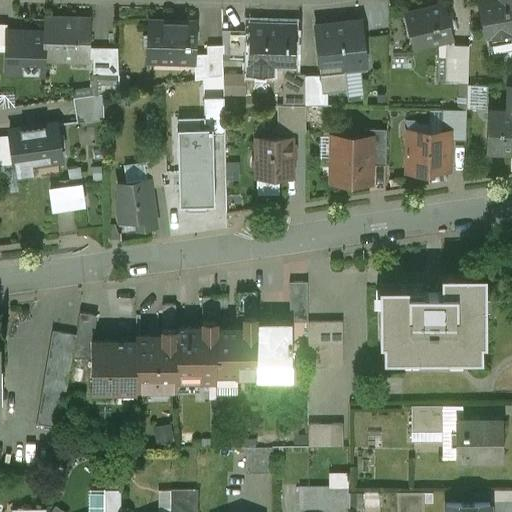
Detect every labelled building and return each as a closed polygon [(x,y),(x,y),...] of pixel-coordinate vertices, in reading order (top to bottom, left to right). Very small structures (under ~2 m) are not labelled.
[(511,0),(478,0),(485,37),(486,37),(511,33),(511,32),(511,0)] [(444,5),(405,14),(414,48),(447,40),(452,39),(453,38),(444,5)] [(89,20),(45,19),(44,34),(44,58),(44,59),(88,60),(88,50),(89,20)] [(195,24),(147,22),(146,60),(194,62),(195,55),(195,24)] [(361,22),(315,27),(319,63),(342,61),(343,67),(345,67),(365,64),(361,22)] [(287,26),(250,25),(250,31),(249,61),(271,62),(294,63),(295,37),(286,37),(287,26)] [(250,31),(222,30),(222,45),(222,46),(222,60),(249,61),(250,31)] [(44,34),(7,32),(6,72),(44,73),(44,59),(44,58),(44,34)] [(511,33),(486,37),(489,53),(511,49),(511,36),(511,37),(511,33)] [(452,39),(447,40),(446,59),(447,59),(447,65),(454,65),(454,45),(452,39)] [(468,46),(454,45),(454,65),(453,82),(467,82),(468,46)] [(222,60),(222,46),(207,46),(207,54),(208,78),(223,76),(222,61),(222,60)] [(117,50),(93,50),(93,60),(92,74),(118,75),(117,50)] [(207,54),(195,55),(194,62),(194,80),(208,78),(207,54)] [(446,60),(438,60),(438,82),(453,82),(454,65),(447,65),(447,59),(446,59),(446,60)] [(271,62),(249,61),(248,70),(270,71),(271,62)] [(342,61),(319,63),(317,75),(317,106),(328,106),(328,75),(345,73),(345,67),(343,67),(342,61)] [(305,75),(292,75),(293,106),(305,106),(305,75)] [(317,75),(305,75),(305,106),(317,106),(317,75)] [(471,83),(470,103),(488,104),(489,84),(471,83)] [(507,111),(488,110),(486,151),(511,151),(511,84),(508,85),(507,111)] [(103,94),(73,98),(76,123),(104,119),(103,94)] [(179,117),(179,125),(221,125),(221,96),(205,96),(205,117),(179,117)] [(293,106),(284,105),(285,132),(306,132),(305,106),(293,106)] [(466,111),(442,110),(442,132),(449,132),(449,141),(466,141),(466,111)] [(56,125),(9,131),(14,167),(62,160),(56,125)] [(386,130),(364,129),(363,137),(370,138),(370,165),(386,166),(386,130)] [(429,136),(409,135),(408,172),(430,173),(430,170),(448,170),(449,141),(449,132),(442,132),(433,132),(429,136)] [(291,137),(256,137),(256,158),(252,162),(252,168),(256,172),(256,177),(292,177),(291,137)] [(363,137),(351,137),(351,143),(335,143),(334,161),(332,161),(332,182),(353,182),(353,181),(369,181),(370,165),(370,138),(363,137)] [(165,150),(146,150),(146,179),(148,179),(149,188),(163,186),(161,173),(166,172),(165,150)] [(208,180),(205,162),(190,162),(191,168),(171,171),(173,185),(208,180)] [(226,190),(225,162),(205,162),(208,180),(209,180),(210,192),(226,190)] [(146,179),(118,183),(121,202),(118,202),(121,221),(136,218),(138,228),(154,226),(149,188),(148,179),(146,179)] [(208,180),(173,185),(179,229),(215,224),(210,192),(209,180),(208,180)] [(81,185),(50,190),(53,211),(84,206),(81,185)] [(441,292),(423,292),(423,286),(379,286),(379,343),(383,343),(383,359),(481,358),(481,342),(485,342),(485,274),(441,274),(441,292)] [(307,282),(289,282),(289,315),(307,315),(307,282)] [(255,292),(237,293),(237,316),(243,328),(255,328),(255,322),(255,292)] [(215,297),(202,297),(202,320),(215,320),(215,297)] [(175,304),(162,304),(162,328),(175,328),(175,304)] [(97,315),(79,312),(76,335),(72,358),(91,358),(91,341),(93,341),(97,315)] [(289,322),(255,322),(255,328),(256,376),(292,376),(292,364),(291,322),(307,322),(307,315),(289,315),(289,322)] [(202,328),(175,328),(176,379),(216,379),(216,373),(215,329),(215,320),(202,320),(202,328)] [(342,322),(307,322),(308,368),(342,368),(342,322)] [(162,336),(135,336),(135,342),(136,343),(136,387),(136,390),(136,392),(176,392),(176,379),(175,328),(162,328),(162,336)] [(243,328),(215,329),(216,373),(236,373),(236,375),(255,375),(255,376),(256,376),(255,328),(243,328)] [(52,331),(36,424),(60,428),(72,358),(76,335),(52,331)] [(111,343),(110,341),(93,341),(91,341),(91,358),(92,391),(136,390),(136,387),(136,343),(135,342),(111,343)] [(443,406),(411,406),(411,424),(443,424),(443,406)] [(501,421),(455,421),(455,458),(501,458),(501,421)] [(343,424),(308,424),(308,447),(343,447),(343,424)] [(272,447),(246,447),(246,473),(272,473),(272,447)] [(331,485),(349,486),(350,471),(331,471),(331,485)] [(348,487),(299,487),(299,509),(348,509),(348,487)] [(120,511),(120,490),(104,491),(104,511),(120,511)] [(196,511),(197,490),(170,490),(170,511),(196,511)] [(384,511),(383,491),(366,492),(367,511),(384,511)] [(424,511),(424,492),(396,493),(396,511),(424,511)]
